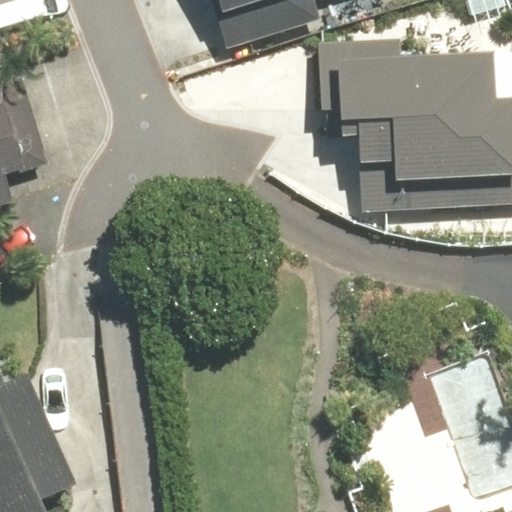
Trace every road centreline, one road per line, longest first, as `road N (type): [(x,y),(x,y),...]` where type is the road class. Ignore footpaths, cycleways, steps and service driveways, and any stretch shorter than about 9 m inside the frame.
road 1 (residential): [(511,278),(375,254),(266,198),(207,145),(151,131)]
road 2 (residential): [(101,0),(151,131)]
road 3 (residential): [(151,131),(104,190),(84,237)]
